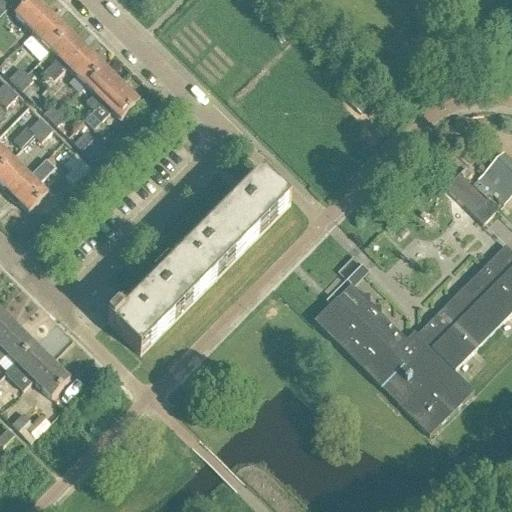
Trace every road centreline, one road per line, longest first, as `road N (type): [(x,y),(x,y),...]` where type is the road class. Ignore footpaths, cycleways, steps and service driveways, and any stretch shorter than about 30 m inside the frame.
road 1 (residential): [(184,92),(232,139),(59,309),(15,264)]
road 2 (residential): [(15,264),(184,92)]
road 3 (residential): [(89,0),(184,92)]
